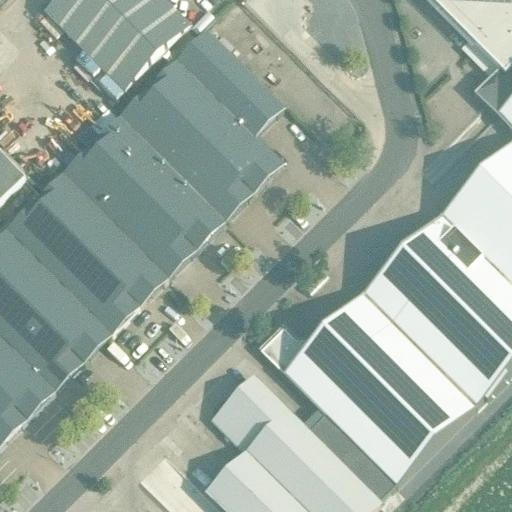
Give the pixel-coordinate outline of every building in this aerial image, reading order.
[(191,33),(158,0),(64,0),(46,19),(125,98),(191,33)] [(511,0),(424,0),(500,75),(500,76),(511,88),(511,0)] [(207,40),(121,125),(226,230),(282,173),(255,145),(283,117),(207,40)] [(284,336),(261,358),(284,381),(326,423),(397,494),(511,379),(511,88),(500,76),(476,100),(485,110),(499,124),(511,136),(511,153),(414,251),(384,281),(307,358),(307,348),(296,347),(284,336)] [(226,230),(121,125),(104,142),(65,182),(169,286),(226,230)] [(0,210),(26,185),(0,158),(0,210)] [(65,182),(8,238),(112,343),(169,286),(65,182)] [(8,238),(0,246),(0,343),(56,399),(112,343),(8,238)] [(0,454),(56,399),(0,343),(0,454)] [(379,511),(397,494),(326,423),(309,440),(255,386),(214,427),(226,439),(225,440),(225,443),(228,446),(231,446),(232,445),(248,461),(208,501),(218,511),(379,511)]
